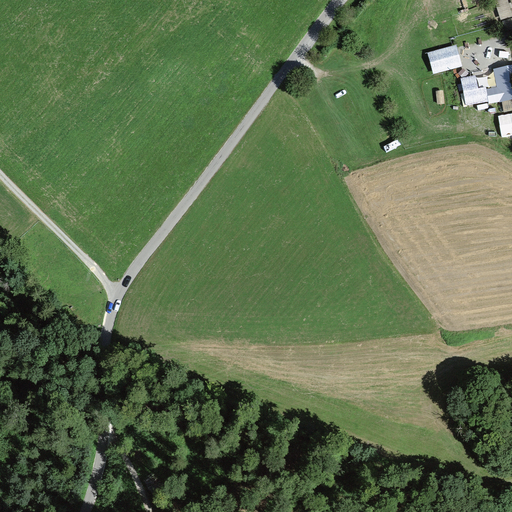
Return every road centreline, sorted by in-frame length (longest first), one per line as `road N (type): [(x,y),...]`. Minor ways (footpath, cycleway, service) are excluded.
road 1 (unclassified): [(339,0),(117,297),(105,353),(108,430),(83,511)]
road 2 (track): [(0,173),(117,297)]
